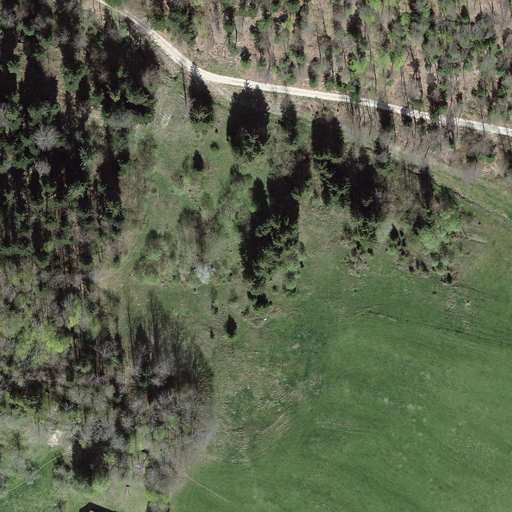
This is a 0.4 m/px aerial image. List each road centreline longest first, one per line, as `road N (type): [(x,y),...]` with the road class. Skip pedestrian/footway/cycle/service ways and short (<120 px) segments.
road 1 (track): [(511,133),(197,70),(147,27),(95,0)]
road 2 (track): [(183,61),(224,91),(428,161),(478,189)]
